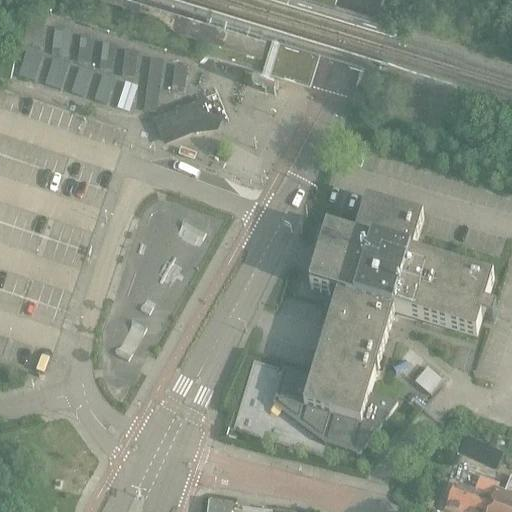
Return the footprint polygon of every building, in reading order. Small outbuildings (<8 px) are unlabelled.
[(267,79),(311,93),(339,0),(278,0),(265,39),(228,26),(192,17),(137,0),(109,0),(155,14),(170,28),(214,42),(200,64),(204,65),(209,62),(258,77),(257,77),(256,78),(255,79),(254,80),(253,81),(253,82),(252,83),(252,85),(252,86),(253,87),(253,89),(254,90),(255,91),(256,92),(257,92),(258,93),(260,93),(261,93),(262,93),(266,94),(266,95),(276,98),(277,94),(279,95),(280,91),(278,90),(279,87),(269,84),(268,85),(265,84),(267,79)] [(26,18),(23,46),(41,48),(44,20),(26,18)] [(55,28),(51,55),(68,57),(71,30),(55,28)] [(91,64),(94,38),(80,36),(77,62),(91,64)] [(112,72),(116,45),(103,43),(99,70),(112,72)] [(135,78),(138,52),(125,50),(122,77),(135,78)] [(35,81),(43,57),(26,51),(18,76),(35,81)] [(61,90),(69,65),(53,59),(45,85),(61,90)] [(157,114),(164,61),(151,59),(144,113),(157,114)] [(184,94),(187,67),(175,66),(171,92),(184,94)] [(83,97),(92,72),(79,68),(71,93),(83,97)] [(106,105),(115,79),(102,75),(94,101),(106,105)] [(130,113),(138,86),(125,82),(117,109),(130,113)] [(202,107),(158,125),(165,143),(191,133),(193,137),(211,130),(202,107)] [(366,203),(355,242),(327,234),(310,292),(337,300),(313,381),(284,372),(274,408),(325,447),(360,457),(398,406),(370,398),(395,317),(477,342),(483,324),(494,328),(498,316),(486,312),(495,285),(412,260),(424,221),(366,203)] [(415,386),(431,399),(443,384),(428,371),(415,386)] [(468,439),(460,462),(494,474),(502,451),(468,439)] [(511,511),(511,480),(508,490),(499,487),(499,488),(481,482),(476,496),(456,489),(448,511),(511,511)]
